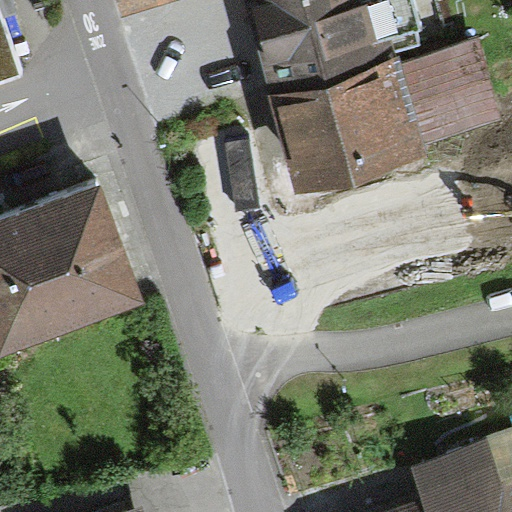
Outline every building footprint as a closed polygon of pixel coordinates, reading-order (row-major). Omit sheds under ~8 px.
[(412,0),(245,0),(268,82),(396,47),(424,39),(412,0)] [(0,81),(25,73),(0,1),(0,81)] [(396,47),(268,82),(294,187),(415,150),(409,132),(495,106),(475,40),(401,62),(396,47)] [(0,353),(144,299),(96,176),(0,212),(0,353)] [(511,511),(511,468),(358,511),(511,511)]
